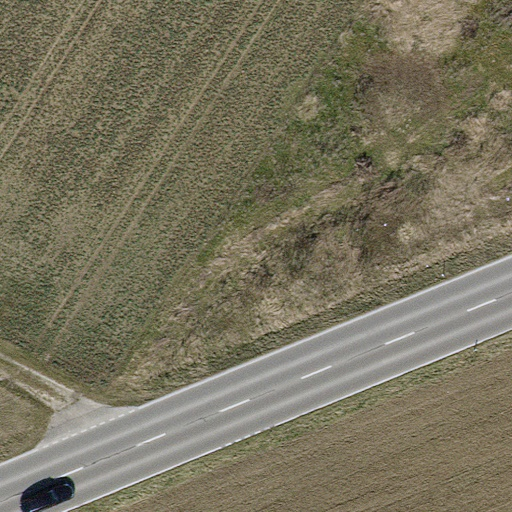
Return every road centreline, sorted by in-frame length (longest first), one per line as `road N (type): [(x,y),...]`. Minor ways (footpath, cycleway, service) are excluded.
road 1 (primary): [(0,504),(511,294)]
road 2 (track): [(0,363),(72,403),(112,457)]
